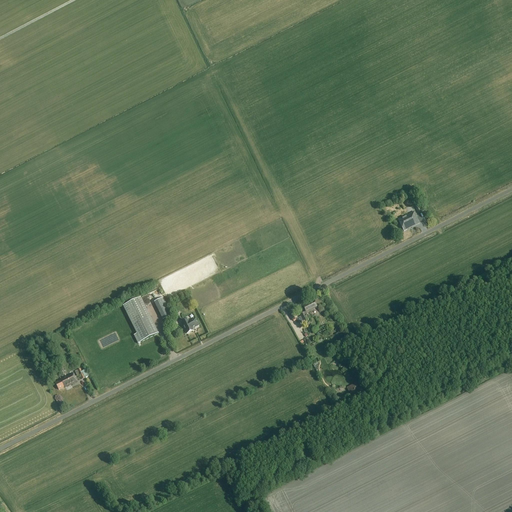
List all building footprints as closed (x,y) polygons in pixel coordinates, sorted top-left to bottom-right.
[(419,223),(414,212),(398,220),(404,231),(419,223)] [(159,334),(141,298),(123,307),(137,334),(134,336),(138,344),(159,334)] [(172,316),(163,299),(154,303),(163,321),(172,316)] [(315,308),(317,307),(314,301),(314,302),(314,301),(309,303),(309,304),(303,307),(307,314),(313,311),(312,310),(314,309),(315,308)] [(298,318),(294,311),(289,314),(294,321),(298,318)] [(305,325),(310,323),(305,313),(300,315),(301,317),(297,319),(299,323),(300,323),(302,322),(302,323),(303,324),(304,323),(305,325)] [(189,321),(182,324),(187,334),(194,331),(193,329),(199,326),(196,319),(189,322),(189,321)] [(61,380),(55,383),(59,390),(64,387),(65,388),(77,382),(73,374),(61,380)] [(346,389),(352,399),(362,394),(357,383),(346,389)]
